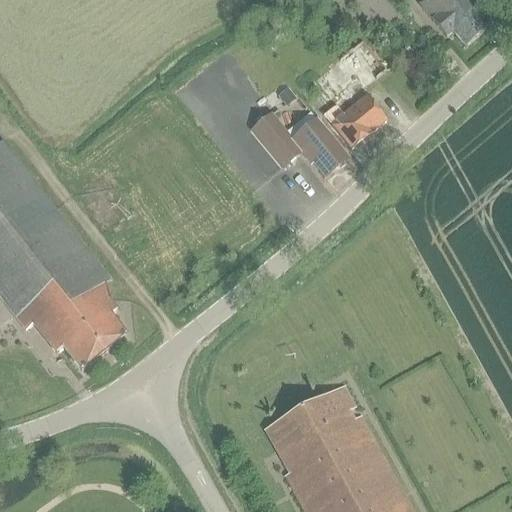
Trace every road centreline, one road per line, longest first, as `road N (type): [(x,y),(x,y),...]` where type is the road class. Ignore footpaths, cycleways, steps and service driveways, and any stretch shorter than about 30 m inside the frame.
road 1 (tertiary): [(137,378),(312,240),(511,51)]
road 2 (tertiary): [(213,511),(137,378)]
road 3 (tertiary): [(0,442),(81,413),(137,378)]
